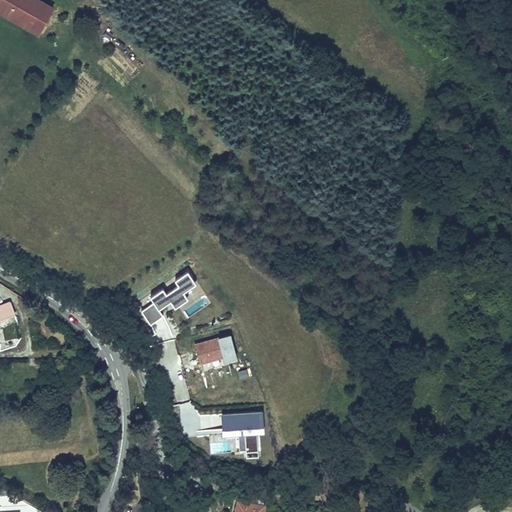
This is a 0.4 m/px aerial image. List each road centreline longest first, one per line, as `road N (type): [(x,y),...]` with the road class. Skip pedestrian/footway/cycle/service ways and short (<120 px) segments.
road 1 (residential): [(54,300),(93,320),(122,352),(149,418),(170,511)]
road 2 (residential): [(100,511),(115,463),(118,411),(96,349),(54,300)]
